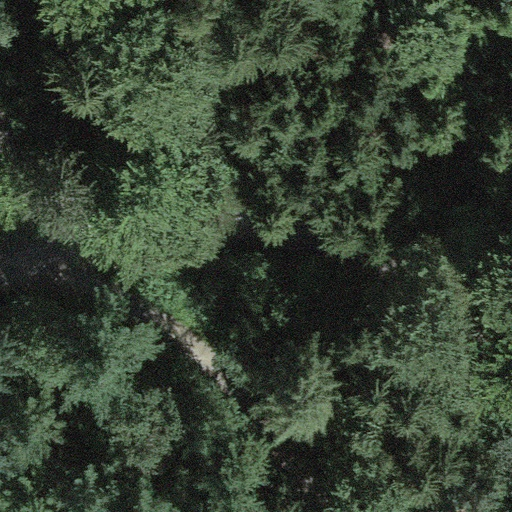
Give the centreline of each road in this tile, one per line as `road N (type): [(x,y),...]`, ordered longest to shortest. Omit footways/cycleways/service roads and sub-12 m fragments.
road 1 (track): [(27,245),(150,222),(293,231),(401,284),(511,363)]
road 2 (track): [(27,245),(118,285),(177,326),(334,511)]
road 3 (track): [(0,126),(27,245)]
